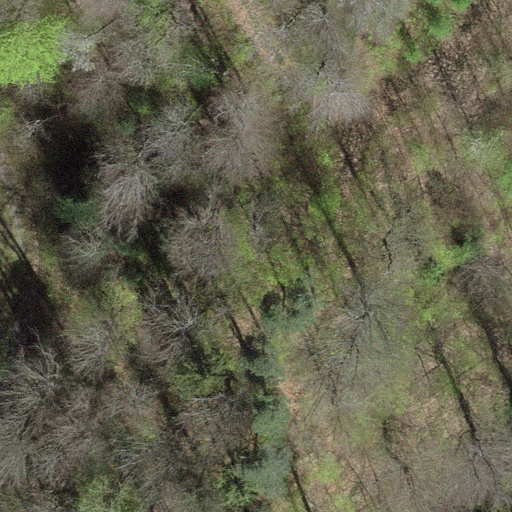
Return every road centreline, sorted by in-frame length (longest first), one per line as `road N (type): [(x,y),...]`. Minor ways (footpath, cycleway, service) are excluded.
road 1 (track): [(239,0),(295,80),(334,100),(369,100),(409,86),(478,0)]
road 2 (track): [(0,191),(15,274),(0,357)]
